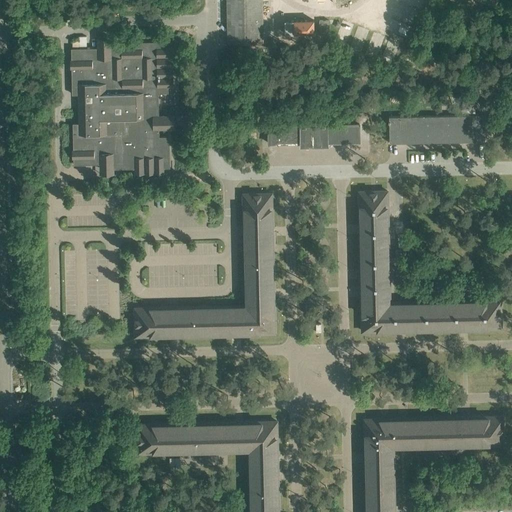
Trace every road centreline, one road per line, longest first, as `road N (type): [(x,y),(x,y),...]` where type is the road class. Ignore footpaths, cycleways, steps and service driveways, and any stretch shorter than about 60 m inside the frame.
road 1 (unclassified): [(211,0),(218,167),(235,174),(511,169)]
road 2 (unclassified): [(7,511),(0,221)]
